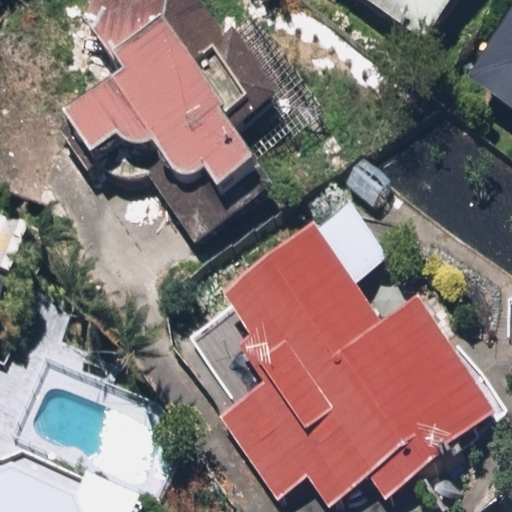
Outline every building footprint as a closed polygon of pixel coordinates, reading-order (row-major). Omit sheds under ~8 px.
[(218,0),(15,0),(6,48),(102,68),(113,84),(110,86),(122,106),(102,118),(104,120),(57,148),(82,190),(114,171),(117,175),(129,181),(142,179),(194,258),(271,208),(251,177),(321,130),(279,72),(233,0),(223,7),(218,0)] [(336,0),(423,63),(469,0),(336,0)] [(511,34),(466,100),(511,131),(511,34)] [(385,282),(347,227),(309,253),(314,260),(188,346),(238,420),(219,433),(273,511),(280,511),(306,495),(318,511),(346,511),(367,499),(375,511),(396,511),(449,476),(445,471),(494,438),(418,327),(378,354),(346,308),(385,282)] [(101,511),(22,475),(0,483),(0,482),(0,511),(101,511)]
